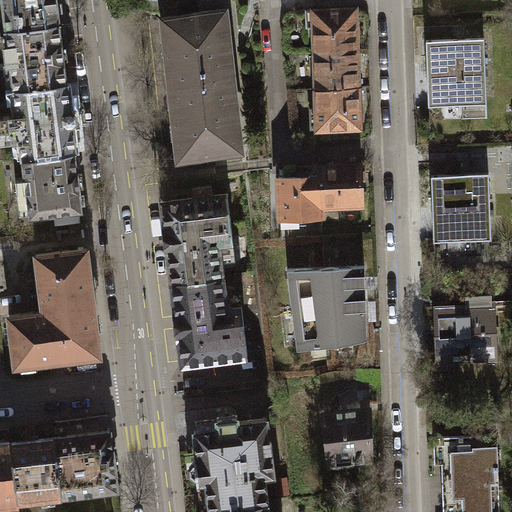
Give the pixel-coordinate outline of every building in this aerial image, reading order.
[(3,0),(7,26),(60,19),(57,0),(3,0)] [(315,50),(355,49),(354,6),(304,8),(305,25),(314,25),(315,50)] [(164,16),(171,87),(200,84),(199,75),(229,72),(225,31),(228,31),(225,10),(164,16)] [(11,59),(15,87),(68,80),(60,19),(7,26),(9,42),(5,43),(7,60),(11,59)] [(484,39),(426,42),(429,105),(487,102),(484,39)] [(316,87),(356,85),(355,49),(315,50),(316,87)] [(171,87),(178,154),(240,148),(238,129),(235,129),(229,72),(199,75),(200,84),(171,87)] [(0,128),(20,127),(23,156),(75,149),(73,120),(76,118),(77,114),(75,111),(71,108),(68,80),(15,87),(18,111),(0,113),(0,128)] [(343,128),(350,130),(360,126),(362,120),(358,111),(356,85),(316,87),(317,129),(343,128)] [(82,207),(75,149),(23,156),(25,175),(14,176),(16,194),(25,193),(28,214),(82,207)] [(319,175),(320,216),(337,215),(337,205),(362,205),(361,163),(319,164),(319,175)] [(320,216),(319,175),(308,175),(308,164),(282,165),(283,176),(277,176),(278,217),(320,216)] [(485,172),(427,174),(429,240),(487,238),(485,172)] [(161,200),(171,281),(220,275),(215,240),(232,238),(226,192),(161,200)] [(82,247),(32,254),(38,310),(4,314),(10,365),(95,354),(82,247)] [(362,265),(289,268),(293,348),(367,339),(362,265)] [(224,308),(220,275),(171,281),(181,361),(247,353),(241,306),(224,308)] [(490,305),(432,307),(433,356),(451,356),(451,359),(492,357),(492,354),(490,305)] [(369,408),(322,412),(328,460),(369,457),(369,408)] [(273,470),(265,416),(237,420),(235,411),(216,414),(217,418),(193,421),(198,453),(193,453),(194,459),(188,465),(188,473),(196,476),(197,482),(208,481),(211,507),(267,501),(262,472),(273,470)] [(105,429),(51,436),(58,494),(113,487),(108,447),(107,448),(105,429)] [(495,511),(493,433),(437,435),(439,511),(495,511)] [(14,500),(58,494),(51,436),(7,442),(14,500)] [(0,501),(14,500),(7,442),(0,442),(0,501)] [(268,511),(267,501),(211,507),(211,511),(268,511)]
